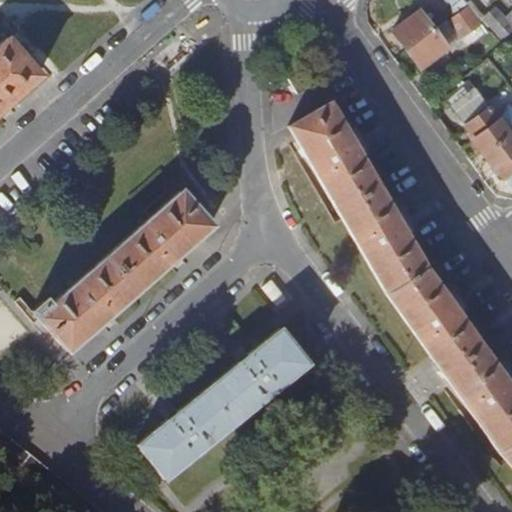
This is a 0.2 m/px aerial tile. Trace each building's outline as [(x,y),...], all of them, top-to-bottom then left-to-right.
[(469,4),(465,0),(444,0),(456,14),(469,4)] [(486,21),(469,4),(456,14),(448,19),(462,37),(486,21)] [(442,24),(430,7),(394,33),(406,51),(433,31),(442,24)] [(511,13),(507,19),(499,11),(486,21),(496,32),(506,42),(511,36),(511,13)] [(448,19),(442,24),(433,31),(447,49),(462,37),(448,19)] [(496,32),(486,21),(462,37),(472,50),(496,32)] [(447,49),(433,31),(406,51),(420,69),(446,49),(447,49)] [(0,114),(13,103),(47,73),(11,33),(0,42),(0,114)] [(180,82),(198,66),(189,57),(172,73),(180,82)] [(303,68),(288,77),(299,94),(313,85),(303,68)] [(328,107),(290,130),(387,299),(506,463),(511,470),(511,392),(511,391),(511,389),(511,374),(507,368),(499,374),(454,310),(462,304),(457,297),(450,287),(442,293),(420,263),(400,229),(409,224),(404,215),(400,209),(391,214),(356,153),(364,147),(359,139),(355,131),(346,136),(328,107)] [(509,135),(490,109),(465,127),(475,141),(473,142),(482,155),(509,135)] [(511,173),(511,139),(509,135),(482,155),(492,169),(495,168),(503,179),(511,173)] [(188,197),(42,327),(72,362),(109,329),(186,261),(219,232),(188,197)] [(276,309),(285,302),(271,284),(261,291),(276,309)] [(158,482),(308,367),(276,330),(256,345),(167,415),(130,445),(158,482)] [(0,469),(53,511),(102,511),(0,430),(0,469)]
